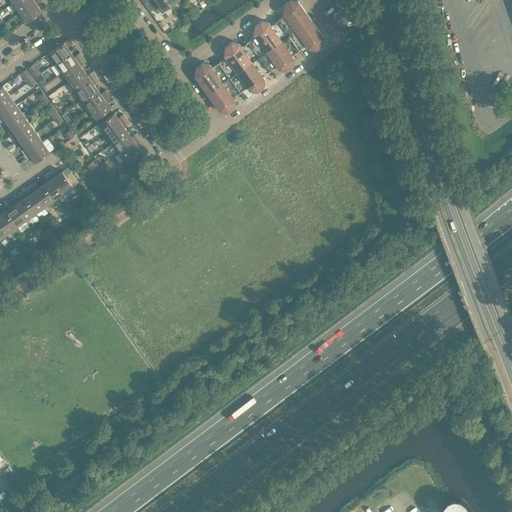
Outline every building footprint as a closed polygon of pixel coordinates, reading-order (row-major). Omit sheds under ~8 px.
[(18,12),(35,0),(16,0),(12,3),(18,12)] [(41,11),(38,5),(37,4),(38,3),(40,4),(43,2),(42,0),(35,0),(18,12),(25,22),(41,11)] [(170,4),(167,0),(148,0),(158,13),(170,4)] [(311,19),(298,1),(294,0),(289,0),(284,4),(283,12),(285,14),(278,19),(288,35),(311,19)] [(350,13),(357,8),(351,0),(336,0),(331,4),(336,11),(333,13),(332,21),(337,27),(344,28),(351,24),(352,16),(350,13)] [(259,56),(288,35),(278,19),(271,25),(269,22),(261,20),(255,25),(253,33),(255,35),(248,41),(259,56)] [(324,36),(311,19),(288,35),(299,50),(306,45),(308,47),(316,49),(322,44),(324,36)] [(292,55),(299,50),(288,35),(259,56),(270,71),(277,66),(279,68),(286,70),(293,65),(294,57),(292,55)] [(71,51),(67,47),(66,45),(68,44),(69,45),(73,43),(69,38),(47,53),(54,63),(71,51)] [(229,77),(259,56),(248,41),(241,46),(239,43),(231,41),(225,46),(224,54),(226,57),(219,62),(229,77)] [(61,72),(83,57),(79,52),(76,55),(77,56),(75,58),(71,51),(54,63),(61,72)] [(263,76),(270,71),(259,56),(229,77),(240,92),(247,87),(249,89),(257,91),(263,86),(265,79),(263,76)] [(84,70),(80,65),(79,63),(81,62),(82,64),(86,61),(83,57),(61,72),(68,81),(84,70)] [(207,93),(229,77),(219,62),(212,67),(210,64),(202,62),(196,67),(194,75),(207,93)] [(37,68),(33,63),(28,67),(32,72),(37,68)] [(40,73),(37,68),(32,72),(35,77),(40,73)] [(33,78),(26,69),(21,72),(28,82),(33,78)] [(74,91),(96,75),(93,70),(89,73),(90,75),(88,76),(84,70),(68,81),(74,91)] [(97,88),(94,84),(92,82),(94,81),(95,82),(99,80),(96,75),(74,91),(81,100),(97,88)] [(43,77),(38,81),(42,86),(47,82),(43,77)] [(233,97),(240,92),(229,77),(207,93),(220,110),(228,112),(234,107),(235,100),(233,97)] [(36,83),(33,78),(28,82),(31,86),(36,83)] [(0,101),(9,95),(3,85),(0,86),(0,101)] [(87,109),(109,94),(106,89),(102,92),(103,94),(102,95),(97,88),(81,100),(87,109)] [(111,107),(107,102),(106,100),(107,99),(109,101),(112,98),(109,94),(87,109),(94,119),(111,107)] [(0,115),(16,104),(9,95),(0,101),(0,115)] [(49,101),(46,97),(41,100),(45,105),(49,101)] [(7,125),(23,113),(16,104),(0,115),(0,120),(2,119),(7,125)] [(98,124),(105,133),(127,118),(123,113),(119,116),(121,118),(119,119),(114,112),(98,124)] [(23,113),(7,125),(11,131),(9,133),(11,136),(29,123),(23,113)] [(127,118),(105,133),(111,143),(128,131),(123,125),(125,124),(126,125),(130,123),(127,118)] [(29,123),(11,136),(13,139),(15,137),(20,143),(36,132),(29,123)] [(69,130),(65,133),(68,138),(73,134),(69,130)] [(128,131),(111,143),(118,152),(140,137),(137,132),(133,135),(134,136),(132,138),(128,131)] [(36,132),(20,143),(24,150),(22,151),(24,154),(43,141),(36,132)] [(140,137),(118,152),(125,162),(141,150),(136,143),(138,142),(139,144),(143,141),(140,137)] [(43,141),(24,154),(26,157),(29,156),(33,162),(50,151),(43,141)] [(53,168),(49,172),(64,193),(65,193),(74,186),(62,170),(55,175),(54,173),(56,172),(53,168)] [(50,179),(43,184),(55,200),(63,194),(64,196),(66,194),(65,193),(64,193),(49,172),(44,175),(47,179),(48,177),(50,179)] [(35,182),(30,185),(45,207),(46,206),(55,200),(43,184),(37,188),(36,187),(37,185),(35,182)] [(31,192),(25,197),(36,213),(44,207),(46,209),(48,207),(46,206),(45,207),(30,185),(25,188),(28,192),(30,191),(31,192)] [(16,195),(11,198),(27,220),(28,219),(36,213),(25,197),(18,202),(17,200),(19,199),(16,195)] [(13,206),(6,210),(18,226),(26,220),(27,222),(29,221),(28,219),(27,220),(11,198),(7,201),(10,205),(11,204),(13,206)] [(0,211),(0,221),(8,233),(9,232),(18,226),(6,210),(0,214),(0,211),(0,212),(0,211)] [(0,238),(7,234),(8,235),(10,234),(9,232),(8,233),(0,221),(0,238)] [(472,511),(466,502),(465,501),(463,499),(461,498),(457,496),(452,497),(450,497),(448,498),(446,500),(444,501),(443,503),(442,505),(441,507),(441,510),(441,511),(472,511)]
